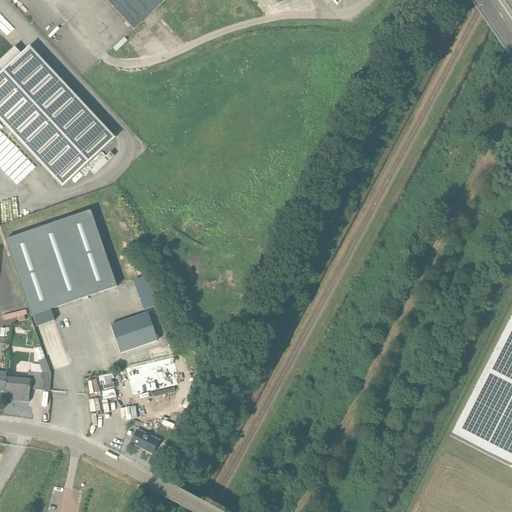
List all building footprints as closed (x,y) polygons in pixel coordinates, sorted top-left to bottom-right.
[(105,0),(133,30),(134,30),(166,0),(331,0),(337,7),(344,0),(105,0)] [(0,121),(62,188),(115,139),(30,47),(0,74),(0,121)] [(0,143),(0,156),(4,160),(18,147),(8,136),(0,143)] [(31,317),(116,287),(90,211),(4,240),(31,317)] [(157,303),(151,273),(137,275),(143,305),(157,303)] [(511,313),(450,435),(511,467),(511,313)] [(120,351),(159,342),(155,324),(116,333),(120,351)] [(34,350),(39,361),(45,358),(40,347),(34,350)] [(132,388),(201,373),(195,348),(126,363),(132,388)] [(30,381),(30,390),(49,391),(50,374),(45,358),(39,361),(38,361),(42,374),(31,373),(30,381)] [(6,379),(5,392),(4,399),(20,400),(19,402),(29,403),(30,390),(30,381),(6,379)] [(131,443),(152,454),(159,441),(137,430),(131,443)]
